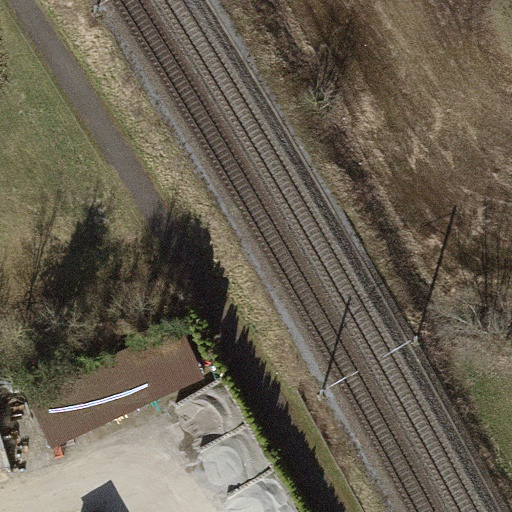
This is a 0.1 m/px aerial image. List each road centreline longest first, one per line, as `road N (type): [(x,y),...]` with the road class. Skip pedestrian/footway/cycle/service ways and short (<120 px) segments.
road 1 (track): [(332,511),(25,0)]
road 2 (unknown): [(5,511),(112,453),(158,466),(192,511)]
